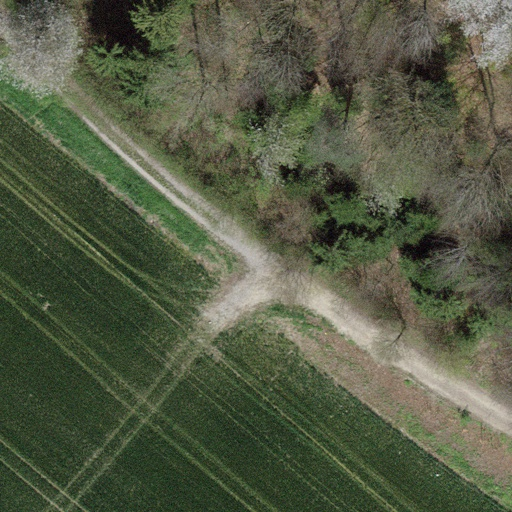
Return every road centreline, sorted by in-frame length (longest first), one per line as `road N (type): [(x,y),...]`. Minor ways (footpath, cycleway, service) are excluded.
road 1 (track): [(281,280),(133,155),(0,20)]
road 2 (track): [(62,511),(140,396),(217,312),(281,280)]
road 3 (track): [(511,420),(281,280)]
